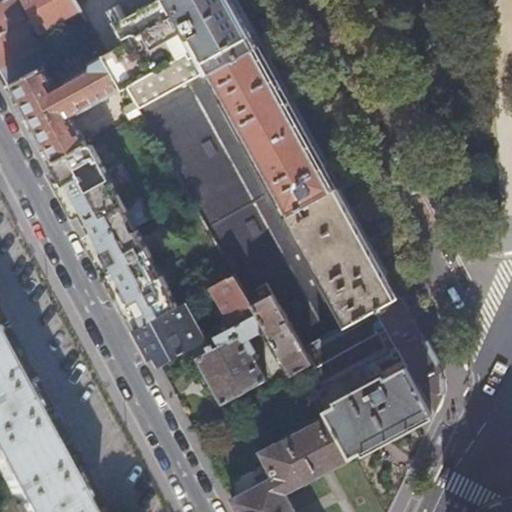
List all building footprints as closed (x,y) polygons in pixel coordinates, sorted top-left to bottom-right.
[(0,74),(7,87),(43,68),(46,67),(36,48),(38,47),(12,0),(5,0),(0,3),(0,74)] [(17,0),(37,35),(79,11),(72,0),(17,0)] [(235,0),(156,0),(153,2),(151,0),(72,0),(79,11),(82,16),(96,40),(105,55),(125,88),(138,112),(199,78),(200,79),(261,46),(247,21),(238,4),(235,0)] [(96,40),(82,16),(73,21),(87,45),(96,40)] [(289,97),(261,46),(200,79),(263,194),(340,331),(377,309),(400,297),(390,278),(370,242),(349,204),(314,142),(289,97)] [(43,68),(7,87),(12,96),(49,165),(85,146),(70,118),(125,88),(105,55),(90,64),(88,70),(66,83),(67,85),(55,92),(43,68)] [(85,146),(49,165),(52,170),(77,216),(83,227),(122,206),(104,170),(90,143),(85,146)] [(77,216),(52,170),(46,173),(68,214),(71,217),(74,217),(77,216)] [(147,255),(122,206),(83,227),(87,234),(131,318),(137,328),(182,304),(201,294),(182,259),(166,268),(171,276),(172,277),(171,279),(171,281),(170,283),(168,285),(167,287),(165,290),(147,255)] [(131,318),(87,234),(81,237),(123,316),(124,317),(125,318),(127,319),(128,319),(129,319),(131,318)] [(241,289),(234,276),(212,288),(234,328),(239,325),(256,316),(251,307),(241,289)] [(261,301),(251,307),(256,316),(261,324),(264,330),(293,381),(295,380),(293,376),(304,370),(311,366),(302,352),(265,286),(256,291),(261,301)] [(414,322),(400,297),(377,309),(408,365),(434,412),(438,403),(442,395),(442,372),(424,340),(414,322)] [(203,344),(182,304),(137,328),(158,368),(159,368),(191,351),(199,346),(203,344)] [(408,365),(377,309),(340,331),(302,352),(311,366),(304,370),(316,392),(361,368),(367,379),(381,372),(384,378),(408,365)] [(204,344),(203,344),(199,346),(191,351),(220,405),(265,381),(244,341),(264,330),(261,324),(256,316),(239,325),(234,328),(214,338),(218,347),(214,350),(212,345),(206,348),(204,344)] [(133,330),(137,328),(131,318),(129,319),(128,319),(133,330)] [(158,368),(137,328),(133,330),(154,370),(158,368)] [(214,338),(204,344),(206,348),(212,345),(214,350),(218,347),(214,338)] [(33,419),(21,398),(0,358),(0,474),(20,511),(82,511),(81,509),(70,488),(33,419)] [(379,442),(434,412),(408,365),(384,378),(381,372),(367,379),(361,368),(316,392),(330,416),(353,456),(379,442)] [(36,390),(21,398),(33,419),(47,411),(36,390)] [(330,416),(261,453),(266,462),(275,478),(284,494),(334,466),(353,456),(330,416)] [(275,478),(231,502),(236,511),(293,511),(284,494),(275,478)] [(84,480),(70,488),(81,509),(95,501),(84,480)]
